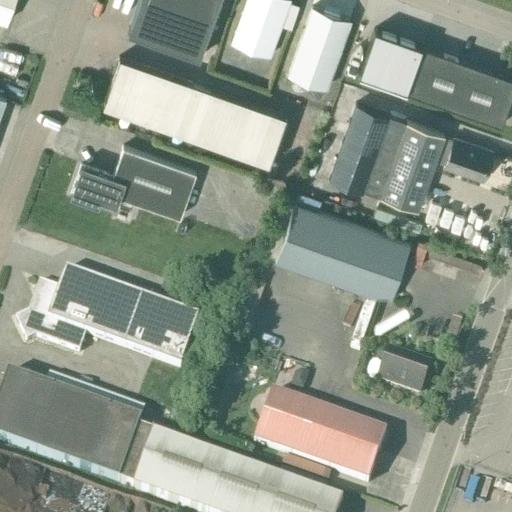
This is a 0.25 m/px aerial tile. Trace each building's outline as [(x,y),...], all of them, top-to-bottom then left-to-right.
[(0,0),(0,19),(6,21),(13,0),(0,0)] [(218,0),(137,0),(127,31),(199,56),(218,0)] [(245,0),(231,41),(269,55),(288,0),(245,0)] [(325,87),(349,19),(312,6),(288,73),(325,87)] [(421,44),(373,27),(357,73),(405,90),(421,44)] [(511,76),(421,44),(405,90),(500,123),(509,98),(511,90),(511,76)] [(103,103),(268,161),(284,115),(120,56),(103,103)] [(299,96),(296,106),(313,110),(316,100),(299,96)] [(355,102),(326,179),(359,191),(388,114),(355,102)] [(388,114),(359,191),(415,211),(433,161),(443,164),(442,168),(480,182),(490,152),(455,138),(454,140),(444,137),(445,135),(388,114)] [(113,175),(81,163),(71,193),(114,209),(119,195),(180,217),(196,172),(123,145),(113,175)] [(423,213),(430,215),(438,197),(430,194),(423,213)] [(408,242),(295,203),(275,260),(388,299),(408,242)] [(239,205),(234,216),(252,223),(256,212),(239,205)] [(85,334),(123,348),(180,368),(198,318),(64,270),(57,289),(39,283),(28,313),(15,319),(26,342),(35,338),(78,353),(85,334)] [(428,364),(388,350),(378,380),(418,394),(428,364)] [(0,441),(117,484),(137,430),(140,422),(139,422),(143,411),(49,377),(45,388),(7,374),(0,392),(0,441)] [(253,443),(367,484),(385,434),(270,393),(253,443)] [(337,511),(341,504),(137,430),(117,484),(194,511),(337,511)]
